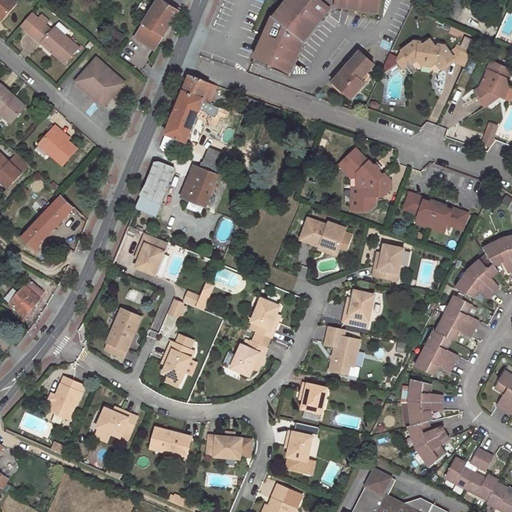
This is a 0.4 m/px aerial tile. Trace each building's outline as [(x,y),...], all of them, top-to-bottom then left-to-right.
[(0,0),(0,14),(3,18),(16,4),(12,0),(0,0)] [(155,51),(165,36),(181,6),(174,1),(172,0),(153,0),(140,23),(142,24),(133,38),(155,51)] [(266,63),(269,64),(274,66),(290,73),(303,42),(329,10),(336,7),(378,13),(379,0),(282,0),(271,14),(269,14),(260,35),(250,58),(255,59),(266,63)] [(511,0),(497,0),(496,4),(509,9),(511,0)] [(31,13),(21,25),(28,30),(38,19),(31,13)] [(38,19),(28,30),(42,43),(44,40),(55,49),(52,52),(65,63),(78,48),(54,26),(51,30),(45,25),(48,22),(40,15),(38,19)] [(44,40),(42,43),(52,52),(55,49),(44,40)] [(442,69),(454,61),(451,55),(445,47),(439,45),(439,48),(435,46),(431,41),(424,46),(420,45),(421,43),(415,43),(403,51),(404,53),(399,57),(398,61),(401,65),(409,59),(413,64),(418,59),(437,63),(442,69)] [(454,61),(466,66),(472,53),(459,46),(456,51),(451,55),(454,61)] [(358,50),(330,81),(350,99),(364,83),(360,80),(374,64),(358,50)] [(90,65),(76,81),(88,92),(104,106),(116,92),(125,83),(97,58),(90,65)] [(488,72),(490,72),(492,73),(496,65),(492,63),(488,72)] [(492,73),(490,72),(482,89),(476,93),(487,109),(498,102),(500,98),(502,99),(508,88),(511,79),(511,72),(496,65),(492,73)] [(191,76),(187,74),(184,82),(181,90),(203,99),(209,83),(203,80),(191,76)] [(216,85),(209,83),(203,99),(209,102),(216,85)] [(0,84),(0,113),(11,123),(23,110),(10,98),(13,95),(0,84)] [(511,90),(508,88),(502,99),(507,101),(511,90)] [(186,142),(203,99),(181,90),(162,134),(165,135),(179,140),(186,142)] [(250,98),(242,95),(240,102),(247,104),(250,98)] [(259,101),(250,98),(247,104),(246,107),(255,110),(259,101)] [(488,122),(480,144),(490,148),(498,125),(488,122)] [(60,133),(62,130),(56,125),(39,143),(63,165),(78,149),(67,140),(60,133)] [(70,137),(62,130),(60,133),(67,140),(70,137)] [(174,152),(179,140),(165,135),(161,146),(174,152)] [(209,149),(200,169),(218,176),(226,157),(209,149)] [(0,180),(8,187),(29,165),(17,153),(9,161),(0,152),(0,176),(0,177),(0,180)] [(351,172),(359,157),(352,154),(342,163),(351,172)] [(368,164),(360,155),(359,157),(351,172),(353,174),(358,174),(357,187),(352,187),(351,211),(368,213),(374,206),(375,198),(383,198),(388,192),(389,180),(384,175),(382,177),(379,173),(379,170),(376,166),(372,167),(369,163),(368,164)] [(146,184),(141,195),(155,201),(160,203),(174,168),(159,162),(155,163),(152,170),(146,184)] [(339,166),(349,176),(351,172),(342,163),(339,166)] [(218,176),(200,169),(187,200),(205,207),(218,176)] [(419,197),(409,194),(404,210),(413,213),(414,211),(420,213),(417,221),(431,226),(445,231),(448,223),(453,225),(453,228),(462,231),(468,215),(458,212),(457,214),(445,209),(446,207),(431,202),(430,204),(418,200),(419,197)] [(77,210),(62,195),(62,196),(74,207),(71,210),(74,213),(77,210)] [(141,195),(136,207),(149,213),(155,201),(141,195)] [(74,207),(62,196),(22,238),(36,251),(39,248),(44,239),(71,210),(74,207)] [(345,229),(328,223),(327,226),(308,219),(300,240),(320,247),(321,245),(337,251),(345,229)] [(445,231),(431,226),(430,229),(444,234),(445,231)] [(155,276),(168,243),(145,234),(137,253),(142,254),(139,260),(136,268),(155,276)] [(482,249),(486,254),(494,266),(502,262),(508,272),(511,270),(511,269),(511,261),(504,238),(482,249)] [(337,251),(321,245),(320,247),(319,250),(335,256),(337,251)] [(403,250),(384,246),(382,254),(380,260),(376,259),(373,272),(372,276),(396,282),(403,250)] [(406,265),(410,252),(405,251),(401,264),(406,265)] [(486,254),(469,269),(493,292),(495,290),(497,288),(491,278),(498,271),(494,266),(486,254)] [(493,292),(469,269),(455,288),(473,298),(479,291),(489,297),(490,295),(493,292)] [(30,280),(19,293),(10,304),(25,317),(40,299),(39,298),(44,292),(30,280)] [(213,286),(206,283),(196,307),(203,310),(213,286)] [(10,304),(19,293),(13,288),(4,298),(10,304)] [(163,296),(155,292),(152,299),(160,302),(163,296)] [(199,296),(189,292),(185,301),(195,306),(199,296)] [(373,295),(353,292),(351,300),(350,306),(346,305),(345,310),(344,313),(342,323),(367,327),(373,295)] [(454,296),(445,314),(474,329),(476,325),(478,321),(467,315),(471,305),(454,296)] [(280,306),(261,299),(252,322),(259,325),(256,332),(257,332),(270,338),(272,338),(276,327),(278,322),(274,320),(277,314),(280,306)] [(183,304),(175,301),(170,313),(178,317),(183,304)] [(186,305),(183,304),(178,317),(180,318),(186,305)] [(141,318),(122,309),(107,343),(105,349),(111,352),(110,353),(124,358),(128,349),(141,318)] [(436,332),(451,340),(453,341),(459,330),(470,336),(472,332),(474,329),(445,314),(436,332)] [(346,330),(331,326),(329,333),(345,337),(346,330)] [(433,331),(424,349),(453,364),(455,359),(457,356),(446,349),(451,340),(436,332),(433,331)] [(252,342),(251,341),(248,348),(241,345),(231,368),(250,376),(253,368),(256,362),(260,364),(265,353),(267,348),(266,348),(270,338),(257,332),(252,342)] [(345,337),(329,333),(328,340),(327,344),(336,346),(331,370),(349,374),(349,375),(359,377),(361,368),(355,366),(361,341),(345,337)] [(178,340),(174,348),(188,354),(192,346),(178,340)] [(406,345),(399,343),(397,352),(404,353),(406,345)] [(188,366),(192,356),(188,354),(174,348),(170,347),(167,354),(163,363),(167,364),(165,370),(161,378),(167,381),(179,386),(180,386),(183,377),(188,366)] [(453,364),(424,349),(415,367),(432,376),(438,365),(449,371),(452,367),(453,364)] [(188,366),(183,377),(189,380),(194,368),(188,366)] [(501,406),(505,409),(511,397),(511,376),(504,371),(495,387),(504,394),(498,404),(501,406)] [(77,382),(65,377),(56,396),(53,402),(49,410),(69,419),(84,385),(77,382)] [(412,380),(409,402),(441,403),(442,399),(442,396),(430,393),(431,384),(412,380)] [(179,386),(167,381),(164,387),(176,392),(179,386)] [(326,388),(302,382),(301,387),(300,392),(304,393),(303,399),(301,408),(321,412),(326,388)] [(409,402),(412,425),(427,421),(431,420),(430,411),(441,409),(441,407),(441,403),(409,402)] [(114,412),(105,409),(98,428),(99,429),(111,434),(121,438),(121,437),(128,440),(138,417),(127,413),(121,410),(119,415),(114,412)] [(407,426),(416,448),(445,433),(443,430),(442,427),(431,431),(427,421),(412,425),(407,426)] [(192,437),(156,428),(151,448),(186,458),(192,437)] [(111,434),(99,429),(96,437),(108,442),(111,434)] [(312,437),(288,431),(287,436),(286,441),(290,442),(289,448),(287,457),(288,457),(285,469),(304,473),(307,461),(307,460),(312,437)] [(445,433),(416,448),(430,467),(445,453),(440,446),(449,439),(447,436),(445,433)] [(226,437),(209,436),(207,456),(240,459),(240,456),(242,439),(233,438),(226,437)] [(242,439),(240,456),(250,457),(252,440),(242,439)] [(55,442),(52,450),(63,455),(67,448),(55,442)] [(471,463),(478,466),(485,453),(481,451),(478,449),(471,463)] [(485,453),(478,466),(485,470),(492,457),(489,455),(485,453)] [(445,477),(467,489),(475,473),(464,467),(466,464),(455,458),(445,477)] [(307,461),(304,473),(311,475),(314,462),(307,461)] [(122,471),(110,464),(105,473),(119,479),(122,471)] [(447,511),(420,498),(402,504),(387,496),(395,480),(374,470),(351,511),(447,511)] [(475,473),(467,489),(488,500),(497,483),(499,481),(487,475),(485,478),(475,473)] [(259,495),(269,497),(274,480),(264,478),(259,495)] [(508,489),(497,483),(488,500),(486,503),(504,511),(509,511),(511,506),(511,495),(506,492),(508,489)] [(284,505),(290,492),(276,486),(270,500),(271,500),(268,507),(267,508),(269,509),(268,511),(266,511),(265,511),(263,511),(262,511),(293,511),(295,510),(284,505)] [(175,497),(172,502),(194,511),(197,504),(176,495),(175,497)]
